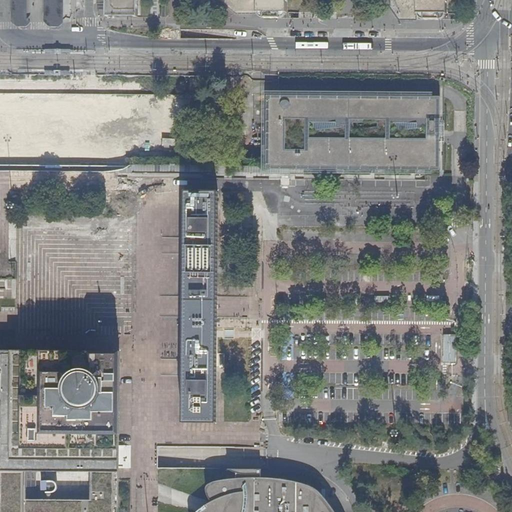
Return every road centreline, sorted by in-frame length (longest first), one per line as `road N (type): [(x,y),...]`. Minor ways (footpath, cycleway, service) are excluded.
road 1 (residential): [(489,43),(486,394),(511,468)]
road 2 (residential): [(88,0),(96,28),(121,43),(489,43)]
road 3 (residential): [(509,330),(511,139)]
road 4 (unknown): [(220,74),(100,75)]
